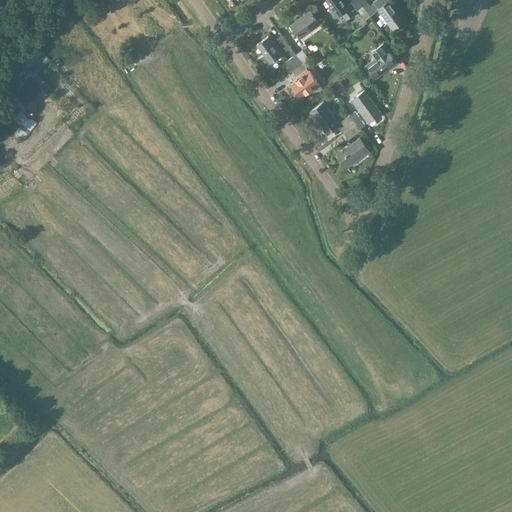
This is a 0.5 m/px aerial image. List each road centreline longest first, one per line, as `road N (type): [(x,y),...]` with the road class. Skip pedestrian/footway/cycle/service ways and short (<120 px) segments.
road 1 (residential): [(355,206),(368,199),(399,114),(425,0)]
road 2 (residential): [(355,206),(337,196),(223,39)]
